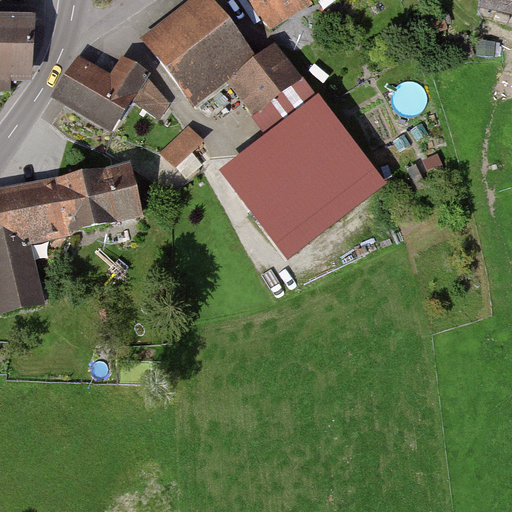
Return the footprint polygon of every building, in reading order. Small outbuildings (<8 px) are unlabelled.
[(216,0),(201,0),(152,40),(201,101),(260,53),(216,0)] [(252,0),(267,22),(298,0),(252,0)] [(0,86),(22,88),(26,29),(0,27),(0,86)] [(342,119),(282,43),(233,81),(292,157),(342,119)] [(117,72),(84,52),(58,93),(121,132),(143,96),(156,75),(158,71),(129,53),(117,72)] [(175,101),(156,75),(143,96),(158,115),(175,101)] [(163,153),(181,172),(209,146),(191,127),(163,153)] [(139,157),(0,185),(0,235),(2,246),(38,239),(151,216),(139,157)] [(51,303),(38,239),(2,246),(0,246),(0,292),(4,313),(51,303)]
